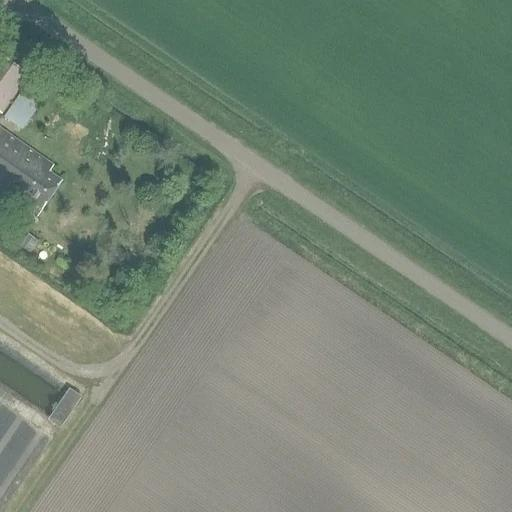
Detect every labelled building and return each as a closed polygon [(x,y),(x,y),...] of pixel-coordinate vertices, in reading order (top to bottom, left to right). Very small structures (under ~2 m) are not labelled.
[(0,114),(2,116),(28,78),(0,58),(0,114)] [(39,107),(20,95),(8,114),(27,126),(39,107)] [(0,130),(0,192),(7,198),(1,206),(18,218),(29,202),(42,212),(62,183),(49,174),(54,167),(0,130)] [(39,244),(28,236),(20,247),(32,255),(39,244)] [(40,414),(63,427),(81,394),(57,381),(40,414)]
